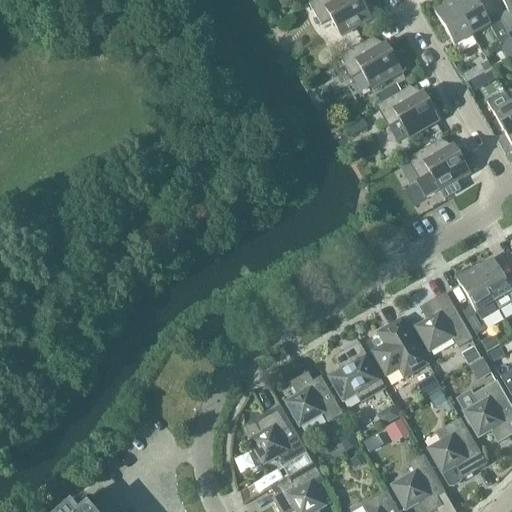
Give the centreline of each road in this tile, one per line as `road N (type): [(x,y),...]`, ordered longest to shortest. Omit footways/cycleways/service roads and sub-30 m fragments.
road 1 (residential): [(511,200),(249,355),(225,384),(204,439),(206,489),(216,511)]
road 2 (residential): [(404,5),(511,194)]
